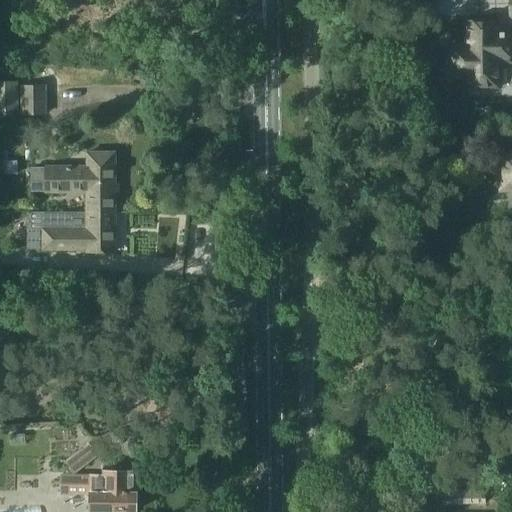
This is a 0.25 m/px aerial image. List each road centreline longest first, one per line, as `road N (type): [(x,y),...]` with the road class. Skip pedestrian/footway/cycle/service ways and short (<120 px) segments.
road 1 (unclassified): [(305,511),(299,0)]
road 2 (secondary): [(270,511),(266,0)]
